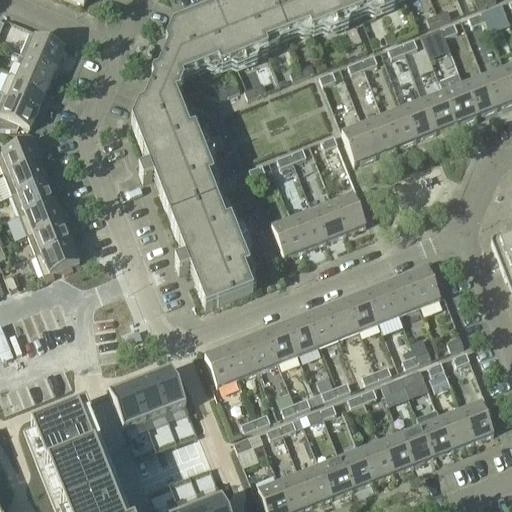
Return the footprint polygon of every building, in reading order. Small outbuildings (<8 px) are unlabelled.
[(62,0),(84,9),(87,0),(62,0)] [(251,0),(229,9),(225,0),(221,0),(214,3),(217,13),(172,31),(165,47),(168,53),(183,46),(195,77),(218,68),(220,74),(267,55),(265,50),(287,41),(271,0),(251,0)] [(271,0),(287,41),(309,32),(311,37),(404,1),(404,0),(271,0)] [(496,5),(493,0),(483,0),(474,4),(477,12),(496,5)] [(481,17),(484,26),(497,21),(494,12),(481,17)] [(429,31),(451,23),(447,14),(426,23),(429,31)] [(484,26),(481,17),(468,22),(471,31),(484,26)] [(454,28),(441,33),(444,42),(457,37),(454,28)] [(444,42),(441,33),(428,38),(431,47),(444,42)] [(387,48),(395,45),(392,36),(384,40),(387,48)] [(26,61),(56,73),(65,53),(29,38),(20,60),(26,62),(26,61)] [(414,44),(401,49),(404,58),(417,53),(414,44)] [(183,46),(168,53),(143,108),(149,123),(180,111),(175,98),(180,97),(184,87),(182,82),(195,77),(183,46)] [(404,58),(401,49),(388,54),(391,63),(404,58)] [(23,69),(18,80),(47,93),(56,73),(26,61),(26,62),(20,60),(17,67),(23,69)] [(361,65),(364,74),(377,69),(373,60),(361,65)] [(351,79),(364,74),(361,65),(347,70),(351,79)] [(293,85),(314,77),(311,69),(290,77),(293,85)] [(496,113),(511,106),(511,94),(504,74),(483,82),(496,113)] [(335,85),(332,76),(319,81),(322,90),(335,85)] [(39,113),(47,93),(18,80),(17,81),(9,77),(0,97),(3,98),(9,100),(39,113)] [(463,90),(458,78),(438,86),(443,97),(443,98),(455,129),(475,121),(463,90)] [(475,121),(496,113),(483,82),(463,90),(475,121)] [(240,96),(237,88),(219,94),(198,85),(194,93),(219,104),(240,96)] [(247,103),(266,96),(263,88),(244,95),(247,103)] [(29,134),(39,113),(9,100),(3,98),(0,104),(0,134),(17,135),(19,130),(29,134)] [(435,137),(455,129),(443,98),(423,106),(435,137)] [(216,111),(191,100),(188,108),(209,118),(216,135),(224,132),(216,111)] [(423,106),(402,114),(415,145),(435,137),(423,106)] [(149,123),(143,108),(138,110),(131,127),(149,172),(138,176),(143,187),(153,183),(169,223),(217,204),(208,182),(214,180),(195,132),(190,134),(180,111),(149,123)] [(394,153),(415,145),(402,114),(382,122),(394,153)] [(374,161),(394,153),(382,122),(362,130),(374,161)] [(374,161),(362,130),(341,138),(354,169),(374,161)] [(226,136),(218,139),(225,157),(233,154),(226,136)] [(324,155),(337,150),(334,141),(321,146),(324,155)] [(40,166),(32,145),(0,157),(0,169),(4,179),(40,166)] [(306,162),(303,153),(289,158),(293,167),(306,162)] [(280,172),(293,167),(289,158),(276,164),(280,172)] [(40,166),(4,179),(12,200),(48,185),(40,166)] [(265,178),(262,169),(249,175),(252,183),(265,178)] [(244,181),(235,184),(244,206),(252,202),(244,181)] [(48,185),(12,200),(20,220),(55,205),(48,185)] [(353,200),(333,208),(345,239),(366,231),(353,200)] [(169,223),(185,263),(174,267),(179,278),(189,274),(205,315),(253,296),(245,274),(250,272),(231,224),(226,226),(217,204),(169,223)] [(55,205),(20,220),(27,239),(63,225),(55,205)] [(324,247),(345,239),(333,208),(312,216),(324,247)] [(312,216),(292,224),(304,255),(324,247),(312,216)] [(283,263),(304,255),(292,224),(271,232),(283,263)] [(63,225),(27,239),(36,260),(71,246),(63,225)] [(511,225),(505,229),(507,235),(494,240),(493,241),(492,242),(491,243),(491,244),(491,245),(491,247),(511,299),(511,225)] [(263,229),(255,232),(262,251),(270,248),(263,229)] [(71,246),(36,260),(44,281),(53,278),(62,274),(71,270),(80,267),(71,246)] [(272,252),(264,255),(268,266),(276,263),(272,252)] [(428,273),(407,281),(420,312),(440,304),(433,287),(428,273)] [(4,283),(9,295),(17,292),(13,280),(4,283)] [(407,281),(387,289),(399,320),(420,312),(407,281)] [(444,303),(437,285),(433,287),(440,304),(440,305),(444,303)] [(367,297),(379,328),(399,320),(387,289),(367,297)] [(367,297),(347,305),(359,336),(379,328),(367,297)] [(326,313),(339,344),(359,336),(347,305),(326,313)] [(326,313),(306,321),(318,352),(339,344),(326,313)] [(318,352),(306,321),(286,329),(298,360),(318,352)] [(286,329),(265,337),(278,368),(298,360),(286,329)] [(136,348),(144,345),(140,335),(132,338),(136,348)] [(245,345),(257,376),(278,368),(265,337),(245,345)] [(463,351),(460,343),(447,348),(450,357),(463,351)] [(245,345),(225,353),(237,384),(257,376),(245,345)] [(204,361),(217,393),(237,384),(225,353),(204,361)] [(412,354),(402,358),(405,365),(415,361),(412,354)] [(418,369),(431,364),(428,355),(415,361),(418,369)] [(456,371),(469,366),(466,357),(453,362),(456,371)] [(405,375),(418,369),(415,361),(405,365),(402,366),(405,375)] [(443,376),(444,376),(440,367),(427,373),(431,383),(429,384),(435,397),(438,396),(438,397),(446,394),(446,393),(449,392),(443,376)] [(378,385),(391,380),(388,371),(375,377),(378,385)] [(170,375),(150,383),(164,421),(186,413),(170,375)] [(365,390),(378,385),(375,377),(362,382),(365,390)] [(400,383),(404,392),(417,387),(413,378),(400,383)] [(150,383),(129,391),(144,429),(164,421),(150,383)] [(391,397),(404,392),(400,383),(387,388),(391,397)] [(337,402),(351,397),(347,388),(334,393),(337,402)] [(129,391),(108,400),(123,438),(144,429),(129,391)] [(324,407),(337,402),(334,393),(321,398),(324,407)] [(360,399),(364,408),(377,402),(373,394),(360,399)] [(275,404),(279,414),(281,414),(294,408),(290,398),(275,404)] [(351,413),(364,408),(360,399),(347,404),(351,413)] [(297,417),(310,412),(307,403),(294,408),(297,417)] [(284,422),(297,417),(294,408),(281,414),(284,422)] [(461,416),(473,447),(493,439),(481,408),(461,416)] [(86,409),(31,430),(62,511),(125,511),(90,422),(91,421),(86,409)] [(320,415),(323,424),(336,419),(333,410),(320,415)] [(310,429),(323,424),(320,415),(307,420),(310,429)] [(440,424),(439,424),(435,415),(416,423),(420,432),(432,463),(453,455),(440,424)] [(461,416),(440,424),(453,455),(473,447),(461,416)] [(257,433),(270,428),(267,419),(254,424),(257,433)] [(244,438),(257,433),(254,424),(241,429),(244,438)] [(279,431),(283,440),(296,434),(292,426),(279,431)] [(270,445),(283,440),(279,431),(266,436),(270,445)] [(420,432),(400,440),(412,471),(432,463),(420,432)] [(400,440),(379,448),(392,479),(412,471),(400,440)] [(251,452),(247,444),(234,449),(238,458),(251,452)] [(379,448),(359,456),(371,487),(392,479),(379,448)] [(351,495),(371,487),(359,456),(339,464),(351,495)] [(339,464),(319,472),(331,503),(351,495),(339,464)] [(331,503),(319,472),(298,480),(311,511),(331,503)] [(298,480),(278,488),(287,511),(307,511),(311,511),(298,480)] [(287,511),(278,488),(258,496),(264,511),(287,511)]
